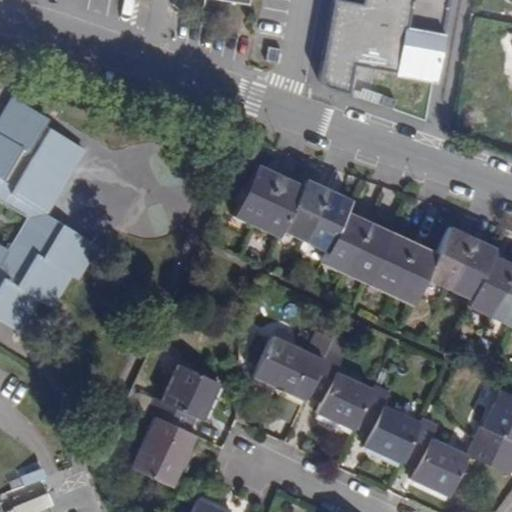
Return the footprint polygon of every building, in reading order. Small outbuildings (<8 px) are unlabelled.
[(359,0),(358,8),(331,3),(316,86),(344,96),(351,68),(431,82),(445,0),(359,0)] [(347,96),(366,103),(368,93),(348,88),(347,96)] [(0,320),(16,330),(37,299),(49,306),(68,274),(74,278),(95,244),(44,213),(83,148),(49,128),(44,125),(48,118),(14,99),(0,120),(0,320)] [(254,226),(278,175),(255,164),(231,215),(254,226)] [(280,229),(300,185),(278,175),(254,226),(277,237),(280,229)] [(302,240),(326,189),(303,178),(300,185),(280,229),(302,240)] [(344,210),(349,200),(326,189),(302,240),(325,251),(344,210)] [(343,273),(367,222),(344,210),(325,251),(320,262),(343,273)] [(365,283),(389,231),(367,222),(343,273),(365,283)] [(423,277),(446,288),(471,237),(447,226),(435,253),(423,277)] [(365,283),(388,294),(412,242),(389,231),(365,283)] [(490,254),(493,248),(471,237),(446,288),(469,299),(490,254)] [(423,277),(435,253),(412,242),(388,294),(411,304),(423,277)] [(488,315),(511,265),(511,264),(490,254),(469,299),(465,305),(488,315)] [(511,323),(511,265),(488,315),(511,326),(511,323)] [(244,357),(257,363),(269,338),(256,332),(244,357)] [(311,340),(306,351),(270,335),(269,338),(257,363),(251,376),(303,400),(327,349),(332,339),(315,332),(311,340)] [(332,339),(327,349),(342,356),(349,340),(334,333),(332,339)] [(353,428),(372,387),(336,370),(342,356),(327,349),(306,394),(320,401),(315,412),(352,429),(353,428)] [(201,420),(219,383),(178,364),(161,400),(153,397),(146,412),(153,416),(189,432),(196,418),(201,420)] [(401,460),(420,420),(383,403),(389,390),(374,382),(372,387),(353,428),(367,434),(362,445),(400,462),(401,460)] [(511,458),(511,395),(498,389),(480,428),(478,427),(472,441),(511,458)] [(195,434),(189,432),(153,416),(129,468),(170,486),(195,434)] [(466,455),(466,454),(430,438),(436,424),(421,417),(420,420),(401,460),(414,467),(409,478),(447,496),(453,484),(467,455),(466,455)] [(508,475),(511,466),(511,458),(472,441),(466,455),(467,455),(472,458),(508,475)] [(46,477),(41,467),(8,481),(12,489),(46,477)] [(224,511),(195,498),(188,511),(224,511)]
